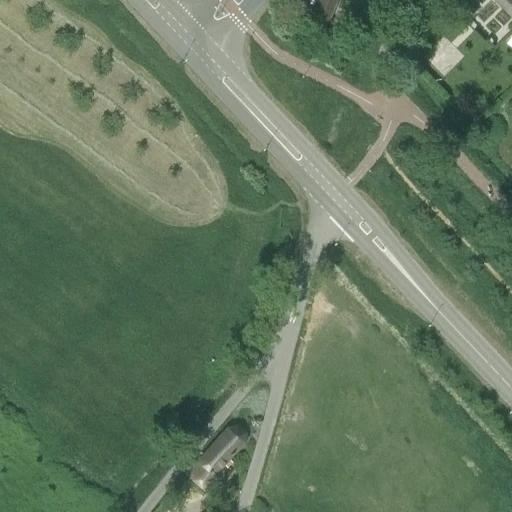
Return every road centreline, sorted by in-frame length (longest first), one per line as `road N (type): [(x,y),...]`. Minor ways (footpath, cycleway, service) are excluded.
road 1 (tertiary): [(511,393),(336,198)]
road 2 (unclassified): [(143,511),(234,393),(297,328)]
road 3 (tertiary): [(336,198),(190,41)]
road 4 (unclassified): [(240,511),(297,328)]
road 5 (unclassified): [(297,328),(336,198)]
